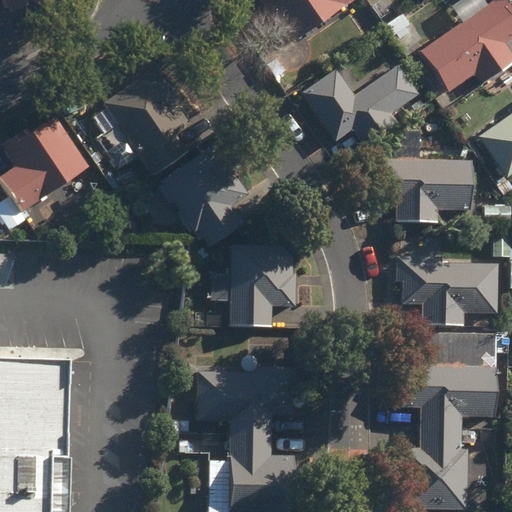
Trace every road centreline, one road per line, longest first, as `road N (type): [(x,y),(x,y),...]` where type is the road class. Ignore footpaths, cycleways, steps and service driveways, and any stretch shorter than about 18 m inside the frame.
road 1 (residential): [(155,0),(206,36),(321,209),(341,256),(349,306),(349,511)]
road 2 (residential): [(155,0),(0,86)]
